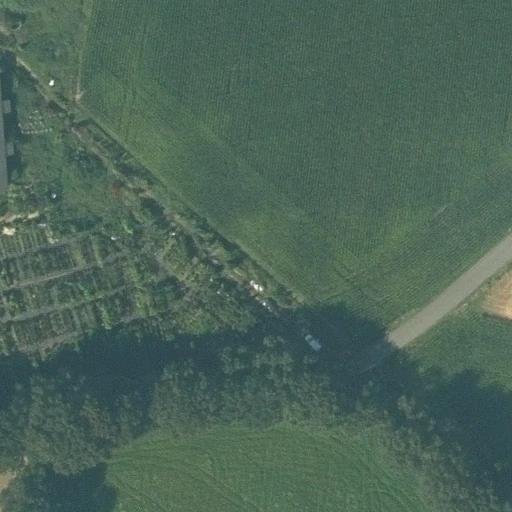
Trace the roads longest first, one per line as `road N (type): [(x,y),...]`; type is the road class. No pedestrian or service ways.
road 1 (track): [(337,371),(179,232),(0,55)]
road 2 (unclassified): [(356,369),(0,429)]
road 3 (residential): [(511,495),(412,402),(356,369)]
road 4 (unclassified): [(511,247),(400,343),(356,369)]
